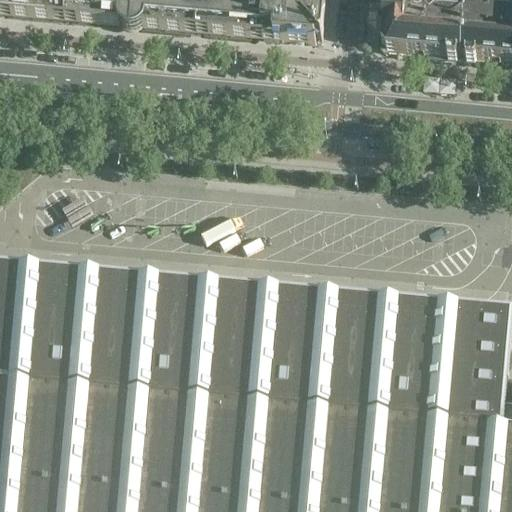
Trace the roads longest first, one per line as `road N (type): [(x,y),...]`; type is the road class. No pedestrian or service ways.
road 1 (secondary): [(0,99),(511,145)]
road 2 (secondary): [(325,98),(0,75)]
road 3 (secondary): [(511,116),(325,98)]
road 4 (unknown): [(289,154),(275,274)]
